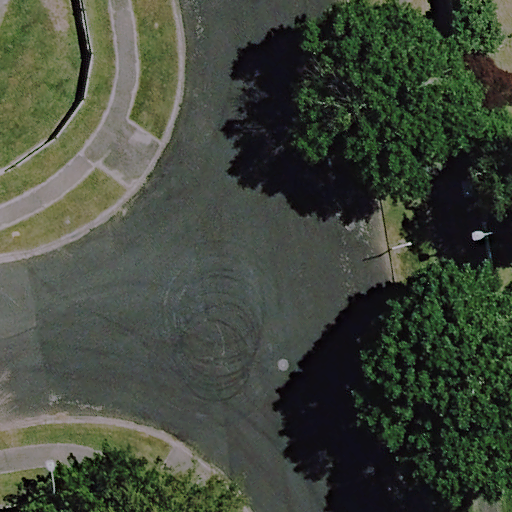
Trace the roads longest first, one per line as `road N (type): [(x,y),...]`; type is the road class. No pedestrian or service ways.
road 1 (residential): [(296,280),(0,328)]
road 2 (residential): [(252,0),(296,280)]
road 3 (residential): [(296,280),(340,511)]
